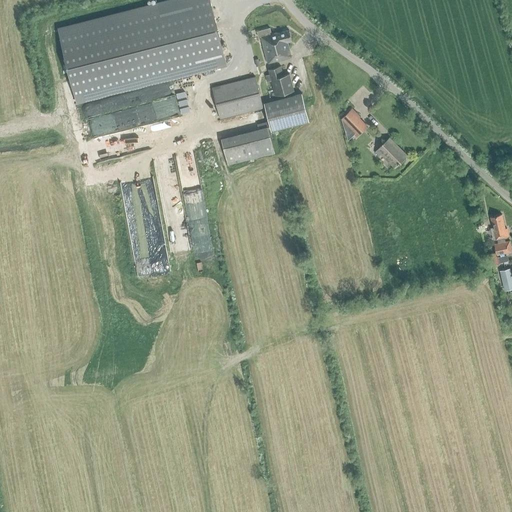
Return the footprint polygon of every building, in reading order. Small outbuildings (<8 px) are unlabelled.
[(176,0),(59,30),(77,102),(226,64),(209,0),(176,0)] [(258,38),(260,38),(267,64),(291,57),(287,43),(291,42),(288,31),(277,34),(277,33),(271,35),(269,29),(257,32),(258,38)] [(267,70),(275,97),(293,91),(289,74),(283,76),(280,67),(267,70)] [(263,108),(255,77),(212,88),(220,119),(263,108)] [(264,104),(271,132),(309,121),(302,94),(264,104)] [(355,134),(358,136),(367,127),(359,119),(360,117),(352,109),(341,119),(349,140),(355,134)] [(274,154),(267,128),(266,122),(258,124),(259,130),(220,140),(227,166),(274,154)] [(389,139),(375,153),(380,157),(382,155),(395,168),(406,157),(389,139)] [(497,240),(498,245),(505,243),(504,238),(508,237),(507,230),(505,230),(501,215),(490,218),(493,229),(491,229),(494,241),(497,240)] [(168,220),(176,263),(195,259),(188,217),(168,220)] [(510,242),(505,243),(498,245),(494,246),(496,252),(498,264),(509,262),(507,254),(511,253),(510,242)] [(511,278),(510,269),(500,271),(502,281),(511,278)]
